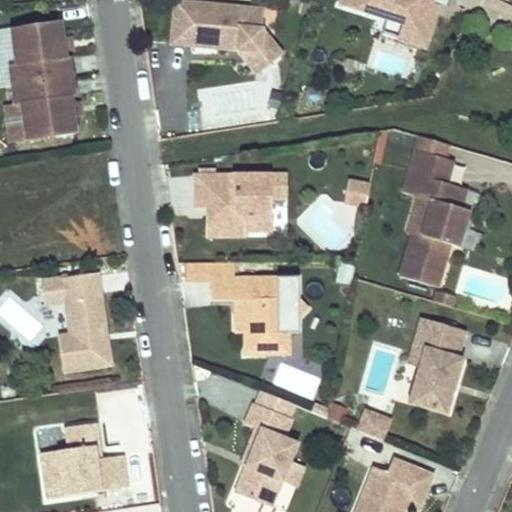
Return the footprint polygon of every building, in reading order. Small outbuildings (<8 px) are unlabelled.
[(431,3),(432,0),(340,0),(340,4),(402,24),(423,31),(431,3)] [(316,17),(318,3),(304,1),(302,15),(316,17)] [(260,49),(261,31),(263,10),(175,2),(171,43),(230,49),(230,45),(238,46),(237,50),(256,52),(260,49)] [(424,48),(438,5),(431,3),(423,31),(402,24),(397,39),(424,48)] [(74,97),(69,58),(64,59),(63,52),(61,40),(59,23),(11,30),(16,66),(8,67),(11,87),(14,105),(22,104),(27,140),(74,134),(72,116),(70,105),(69,97),(74,97)] [(16,66),(11,30),(0,32),(0,59),(4,87),(11,87),(8,67),(16,66)] [(256,75),(282,55),(261,31),(260,49),(260,52),(256,52),(237,50),(256,75)] [(71,51),(69,39),(61,40),(63,52),(71,51)] [(27,140),(22,104),(14,105),(7,106),(12,143),(27,140)] [(80,115),(79,104),(70,105),(72,116),(80,115)] [(445,159),(449,146),(419,137),(415,151),(445,159)] [(457,248),(468,211),(460,209),(465,189),(446,184),(438,182),(445,159),(415,151),(402,193),(431,202),(421,236),(412,233),(399,278),(437,288),(449,246),(457,248)] [(446,184),(453,161),(445,159),(438,182),(446,184)] [(286,199),(286,175),(194,176),(194,210),(206,209),(213,209),(213,218),(207,218),(207,238),(245,237),(245,232),(245,221),(271,221),(271,200),(286,199)] [(365,208),(369,185),(348,181),(344,204),(365,208)] [(271,232),(271,221),(245,221),(245,232),(271,232)] [(185,281),(211,280),(211,279),(234,279),(234,264),(185,264),(185,281)] [(349,284),(352,266),(339,264),(336,282),(349,284)] [(106,332),(97,274),(40,282),(43,296),(47,295),(53,299),(54,304),(65,303),(70,335),(58,337),(63,373),(111,366),(108,345),(102,346),(100,333),(106,332)] [(245,334),(245,355),(268,355),(268,344),(278,334),(288,333),(298,334),(298,318),(306,309),(298,300),(297,278),(272,279),(266,283),(251,283),(251,279),(234,279),(211,279),(211,280),(211,301),(235,301),(242,301),(241,313),(235,319),(235,334),(245,334)] [(453,307),(455,298),(436,292),(433,302),(453,307)] [(54,304),(53,299),(47,295),(43,296),(44,306),(54,304)] [(418,369),(431,322),(419,319),(406,365),(418,369)] [(446,416),(462,360),(458,358),(465,332),(431,322),(418,369),(407,404),(446,416)] [(108,345),(106,332),(100,333),(102,346),(108,345)] [(268,344),(268,355),(288,355),(288,333),(278,334),(268,344)] [(288,419),(294,405),(261,392),(255,406),(288,419)] [(341,422),(346,410),(333,404),(328,417),(341,422)] [(290,462),(297,445),(282,439),(290,420),(288,419),(255,406),(253,405),(244,425),(256,429),(244,458),(249,460),(245,468),(235,493),(271,508),(281,482),(290,462)] [(391,418),(369,408),(359,430),(382,439),(391,418)] [(127,488),(122,456),(100,459),(95,460),(94,447),(99,447),(96,424),(65,428),(68,450),(58,452),(59,465),(42,467),(47,499),(127,488)] [(59,465),(58,452),(41,454),(42,467),(59,465)] [(295,488),(303,468),(290,462),(281,482),(295,488)] [(402,511),(405,504),(410,493),(422,498),(431,476),(398,463),(392,477),(373,470),(356,511),(402,511)] [(418,510),(422,498),(410,493),(405,504),(418,510)]
